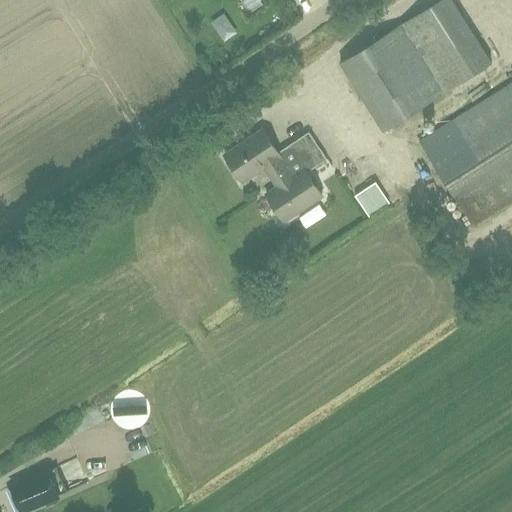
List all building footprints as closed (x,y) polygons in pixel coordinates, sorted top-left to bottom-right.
[(382,131),(490,63),(450,0),(439,0),(340,63),(382,131)] [(473,226),(511,200),(511,82),(420,140),(473,226)] [(271,175),(316,143),(308,131),(277,152),(262,130),(224,155),(242,181),(265,166),(271,175)] [(316,143),(271,175),(278,185),(266,194),(284,221),(321,196),(305,173),(327,158),(316,143)] [(385,180),(363,193),(377,216),(399,203),(385,180)] [(22,510),(58,494),(47,468),(10,485),(22,510)]
